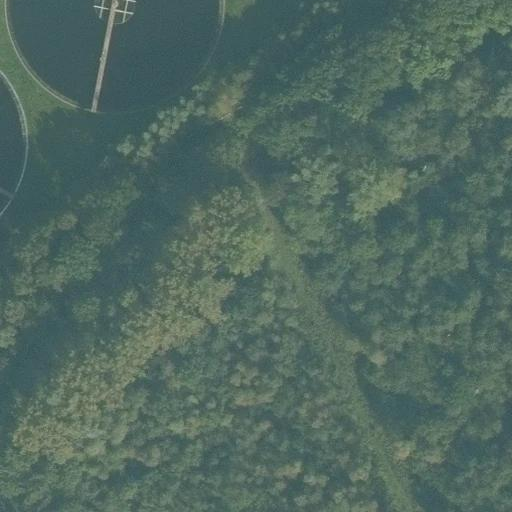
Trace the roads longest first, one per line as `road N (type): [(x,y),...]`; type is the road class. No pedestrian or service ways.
road 1 (track): [(0,444),(280,131),(480,0)]
road 2 (track): [(409,511),(248,165)]
road 3 (track): [(284,252),(220,282),(146,275)]
